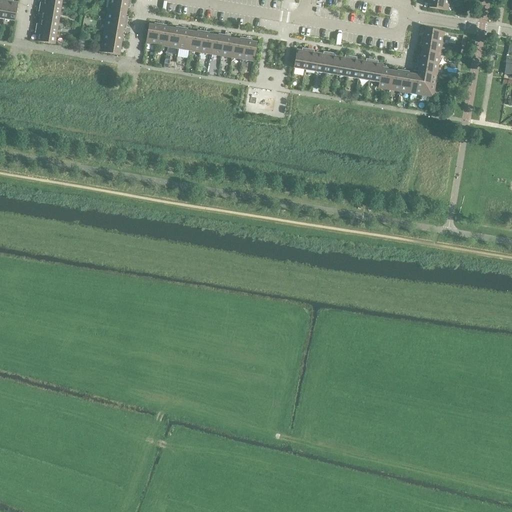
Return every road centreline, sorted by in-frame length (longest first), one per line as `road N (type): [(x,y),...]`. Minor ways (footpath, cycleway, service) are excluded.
road 1 (unknown): [(0,172),(511,258)]
road 2 (residential): [(291,17),(407,38),(411,15)]
